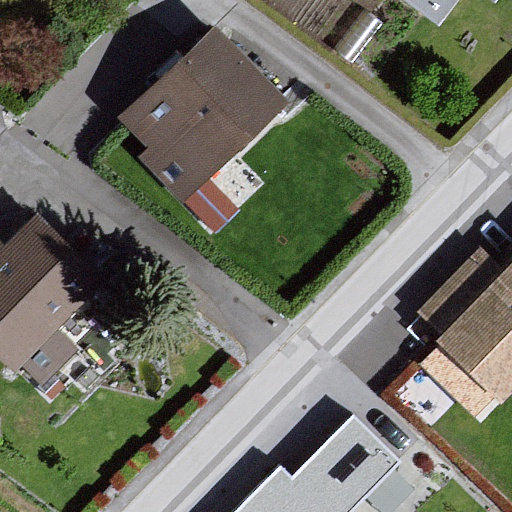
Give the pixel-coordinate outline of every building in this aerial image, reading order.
[(386,0),(428,34),(457,0),(477,0),(492,11),(500,0),(386,0)] [(197,28),(102,118),(182,201),(273,111),(197,28)] [(14,246),(0,240),(0,348),(20,367),(108,281),(41,215),(14,246)] [(511,237),(492,263),(471,248),(412,311),(422,335),(487,402),(511,377),(511,237)] [(345,511),(398,458),(352,414),(290,478),(277,466),(232,511),(345,511)]
